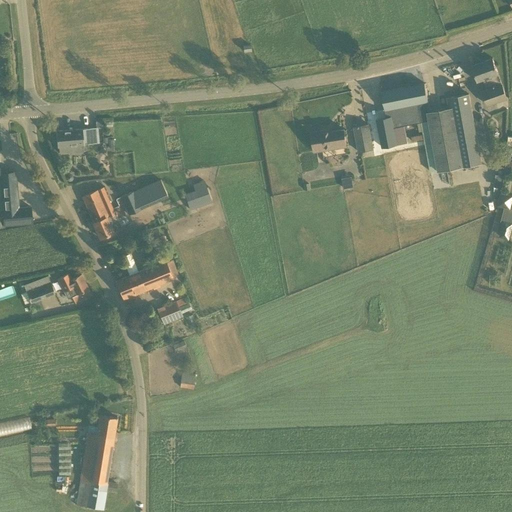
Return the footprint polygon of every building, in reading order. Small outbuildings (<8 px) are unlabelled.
[(507,99),(493,58),(472,66),(478,82),(484,80),(487,89),(482,91),(488,106),(507,99)] [(430,112),(425,83),(382,92),(387,117),(377,119),(382,148),(399,145),(395,127),(421,122),(422,122),(429,120),(427,113),(430,112)] [(430,172),(439,170),(464,166),(464,165),(482,162),(479,146),(470,93),(447,97),(449,109),(430,112),(427,113),(429,120),(422,122),(421,122),(423,131),(419,132),(420,140),(424,139),(430,172)] [(359,152),(373,149),(369,124),(354,127),(359,152)] [(94,147),(93,143),(99,143),(98,128),(57,131),(58,147),(59,147),(60,154),(83,152),(83,144),(87,144),(87,148),(94,147)] [(315,152),(347,147),(344,129),(332,131),(331,129),(311,132),(315,152)] [(190,210),(212,202),(204,181),(192,185),(194,191),(185,194),(190,210)] [(19,208),(17,184),(1,186),(4,225),(32,223),(31,207),(19,208)] [(163,193),(159,184),(139,191),(139,190),(134,192),(134,191),(120,196),(128,215),(142,209),(140,206),(145,205),(155,201),(154,197),(163,193)] [(91,217),(113,208),(104,187),(83,197),(91,217)] [(503,221),(511,223),(511,207),(511,209),(510,208),(511,202),(511,195),(500,193),(498,206),(504,208),(500,222),(503,223),(503,221)] [(100,238),(101,238),(101,237),(113,232),(107,218),(114,215),(114,214),(115,213),(113,208),(91,217),(100,238)] [(503,223),(499,237),(509,240),(511,227),(511,223),(503,221),(503,223)] [(166,247),(163,236),(152,239),(156,251),(166,247)] [(138,271),(133,259),(124,262),(129,275),(115,281),(123,299),(172,278),(165,260),(138,271)] [(71,279),(69,273),(57,279),(63,291),(64,291),(68,299),(71,297),(75,304),(92,295),(81,274),(71,279)] [(31,303),(55,294),(51,282),(26,291),(31,303)] [(182,316),(175,301),(157,309),(164,324),(182,316)] [(193,388),(195,376),(182,374),(180,386),(193,388)] [(107,482),(117,417),(99,415),(96,434),(88,433),(75,504),(102,509),(105,490),(116,492),(117,484),(107,482)]
